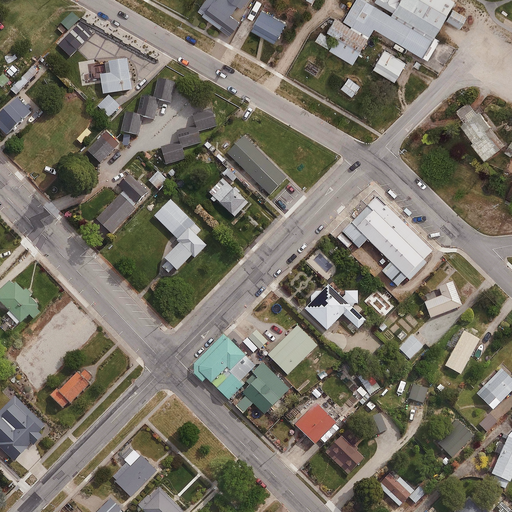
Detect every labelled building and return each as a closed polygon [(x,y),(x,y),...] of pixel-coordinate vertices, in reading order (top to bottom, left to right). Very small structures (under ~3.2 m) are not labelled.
[(203,0),(195,12),(230,38),(240,24),(230,16),(238,5),(242,8),(247,0),(203,0)] [(440,41),(436,39),(376,4),(368,0),(355,0),(344,21),(336,16),(326,33),(337,40),(330,51),(353,65),(374,29),(429,61),(440,41)] [(458,1),(455,0),(378,0),(376,4),(436,39),(458,1)] [(455,9),(447,21),(461,30),(469,18),(455,9)] [(261,10),(250,30),(275,44),(286,23),(261,10)] [(71,11),(59,24),(69,33),(81,20),(71,11)] [(407,63),(384,49),(372,69),(396,83),(407,63)] [(109,75),(100,76),(103,96),(131,92),(126,60),(108,62),(109,75)] [(322,70),(310,62),(305,70),(317,78),(322,70)] [(13,82),(5,73),(0,77),(0,88),(3,92),(13,82)] [(363,86),(351,78),(342,90),(355,98),(363,86)] [(176,83),(157,79),(153,99),(171,103),(176,83)] [(159,101),(141,97),(137,117),(155,121),(159,101)] [(16,98),(0,114),(0,129),(7,136),(31,112),(16,98)] [(209,112),(191,117),(196,133),(214,129),(209,112)] [(142,118),(124,114),(119,135),(138,138),(142,118)] [(479,114),(461,128),(486,161),(504,147),(479,114)] [(193,128),(176,133),(180,149),(198,145),(193,128)] [(107,129),(83,154),(99,168),(122,144),(107,129)] [(290,181),(245,137),(227,156),(271,200),(290,181)] [(178,144),(160,149),(165,165),(182,161),(178,144)] [(160,171),(150,181),(162,192),(171,182),(160,171)] [(223,179),(208,194),(233,219),(248,204),(223,179)] [(119,195),(96,220),(111,235),(135,210),(119,195)] [(435,252),(379,197),(344,233),(360,249),(368,241),(392,264),(384,272),(400,287),(408,279),(411,282),(428,264),(425,261),(435,252)] [(210,238),(173,200),(155,218),(180,244),(164,259),(176,272),(193,256),(196,260),(209,247),(205,243),(210,238)] [(0,295),(0,296),(0,300),(20,322),(29,314),(33,319),(40,312),(36,308),(38,306),(29,296),(32,294),(26,288),(24,290),(15,281),(13,283),(9,280),(0,289),(0,295)] [(453,283),(438,289),(442,297),(424,304),(430,320),(462,308),(453,283)] [(328,286),(304,310),(327,332),(342,316),(357,330),(365,322),(328,286)] [(297,326),(267,357),(286,376),(317,345),(297,326)] [(464,332),(444,367),(460,376),(480,341),(464,332)] [(426,345),(413,333),(399,349),(412,361),(426,345)] [(259,367),(227,334),(195,366),(230,402),(246,387),(242,383),(259,367)] [(79,367),(51,397),(66,411),(94,380),(79,367)] [(267,368),(241,394),(264,416),(289,391),(267,368)] [(511,381),(500,371),(476,395),(493,411),(511,391),(511,381)] [(428,390),(412,385),(407,400),(424,404),(428,390)] [(15,395),(0,410),(0,447),(14,461),(31,443),(33,445),(42,436),(39,432),(45,425),(15,395)] [(315,404),(294,426),(314,446),(336,424),(315,404)] [(492,414),(480,424),(487,432),(499,421),(492,414)] [(379,415),(367,420),(374,438),(386,433),(379,415)] [(455,423),(435,443),(452,459),(472,439),(455,423)] [(511,431),(507,435),(491,476),(510,484),(511,479),(511,431)] [(341,437),(326,454),(348,475),(364,459),(341,437)] [(141,455),(118,480),(134,496),(158,470),(141,455)] [(389,475),(378,486),(399,507),(410,496),(389,475)] [(163,487),(143,507),(148,511),(187,511),(188,511),(163,487)] [(487,511),(471,497),(455,511),(487,511)] [(112,498),(97,511),(118,511),(122,508),(112,498)]
